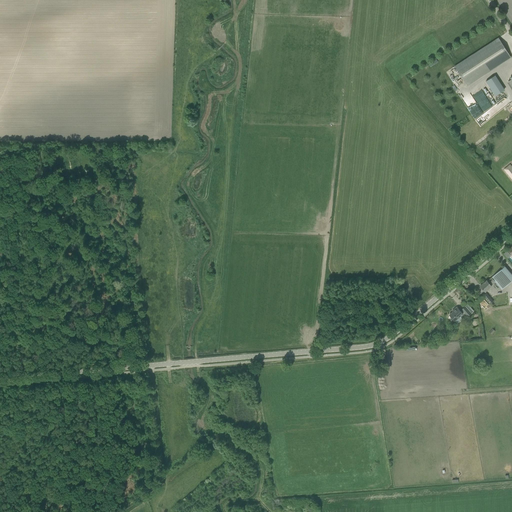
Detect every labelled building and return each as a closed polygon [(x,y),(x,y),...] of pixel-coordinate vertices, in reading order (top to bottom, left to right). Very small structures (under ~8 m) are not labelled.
[(454,66),(467,86),(511,57),(498,38),(454,66)] [(504,91),(494,76),(486,81),(495,96),(504,91)] [(480,286),(485,292),(491,286),(490,285),(494,281),(502,290),(511,280),(511,274),(504,266),(491,277),(491,278),(487,281),(487,280),(480,286)] [(493,301),(486,293),(483,296),(490,304),(493,301)] [(484,300),(480,303),(486,311),(491,307),(484,300)] [(450,318),(452,320),(453,319),(455,321),(463,314),(457,307),(454,309),(455,310),(449,315),(451,317),(450,318)] [(462,309),(467,316),(471,313),(465,307),(462,309)]
